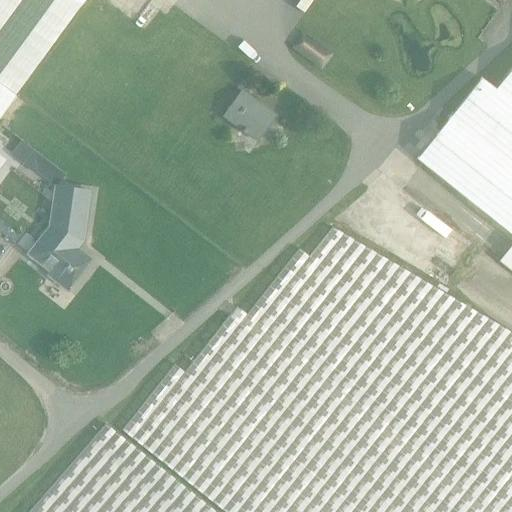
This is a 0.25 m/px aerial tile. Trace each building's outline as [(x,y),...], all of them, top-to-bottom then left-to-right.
[(0,0),(0,117),(16,96),(85,0),(0,0)] [(302,32),(292,47),(315,64),(325,48),(302,32)] [(481,79),(416,160),(511,236),(511,68),(495,90),(481,79)] [(241,92),(223,117),(257,141),(275,116),(241,92)] [(54,184),(65,170),(21,138),(10,153),(54,184)] [(82,241),(89,193),(55,187),(49,227),(27,255),(50,273),(48,276),(67,291),(91,260),(73,246),(77,240),(80,243),(82,241)] [(511,511),(511,333),(331,227),(308,257),(298,249),(246,314),(236,306),(183,372),(174,364),(121,430),(224,511),(511,511)] [(511,246),(500,262),(511,271),(511,246)] [(214,511),(105,424),(27,511),(214,511)]
